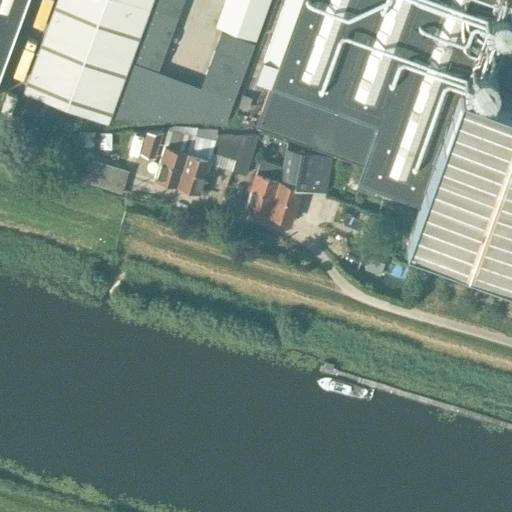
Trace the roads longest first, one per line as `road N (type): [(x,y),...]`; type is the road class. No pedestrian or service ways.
road 1 (unclassified): [(511,344),(352,295),(303,236),(135,180)]
road 2 (track): [(352,295),(120,218)]
road 3 (track): [(0,180),(120,218)]
